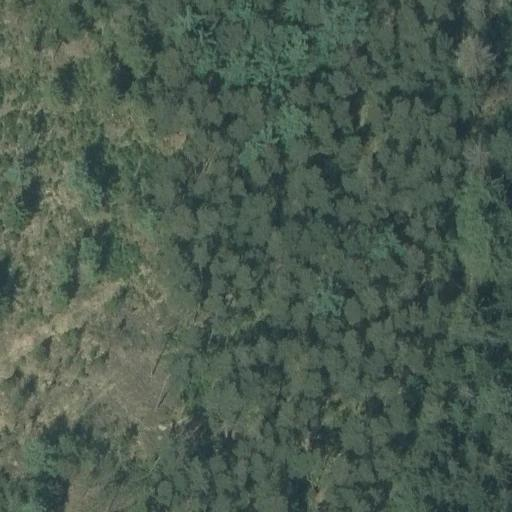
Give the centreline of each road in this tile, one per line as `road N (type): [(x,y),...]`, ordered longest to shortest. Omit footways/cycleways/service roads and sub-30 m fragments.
road 1 (track): [(443,0),(458,295),(511,490)]
road 2 (track): [(458,295),(400,511)]
